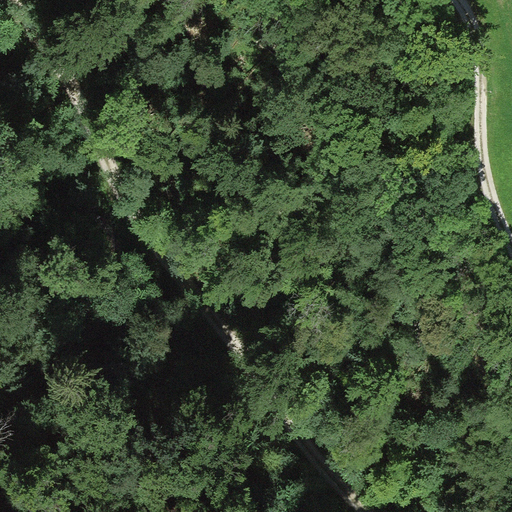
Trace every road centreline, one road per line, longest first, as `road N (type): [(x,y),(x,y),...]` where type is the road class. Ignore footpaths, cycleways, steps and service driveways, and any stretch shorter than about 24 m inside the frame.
road 1 (track): [(368,511),(322,468),(228,344),(9,0)]
road 2 (track): [(511,260),(475,179),(471,43),(447,0)]
